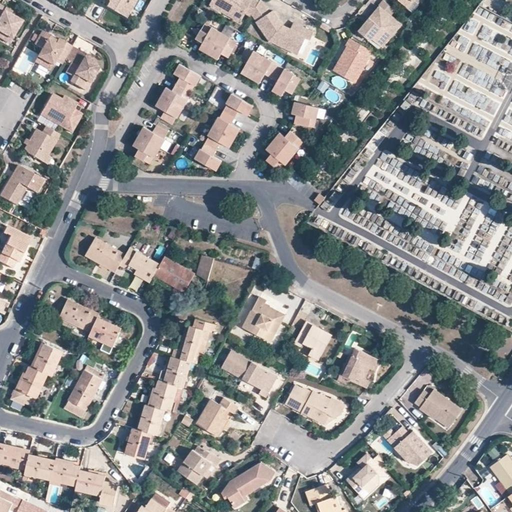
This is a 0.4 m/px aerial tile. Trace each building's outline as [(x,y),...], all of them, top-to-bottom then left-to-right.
[(104,0),(102,4),(118,13),(124,3),(130,6),(133,0),(104,0)] [(211,0),(209,3),(222,11),(224,6),(213,0),(211,0)] [(259,0),(258,0),(213,0),(224,6),(222,11),(239,20),(244,10),(251,14),(251,13),(259,0)] [(258,0),(259,0),(251,13),(255,18),(267,8),(261,0),(258,0)] [(384,0),(382,0),(379,5),(390,14),(395,8),(384,0)] [(124,17),(130,6),(124,3),(118,13),(124,17)] [(0,32),(11,38),(21,21),(10,14),(4,11),(5,8),(0,4),(0,32)] [(401,23),(379,5),(358,30),(370,39),(371,37),(382,46),(401,23)] [(255,18),(257,20),(269,10),(267,8),(255,18)] [(291,47),(300,52),(307,38),(312,40),(316,33),(296,22),(293,28),(291,31),(287,29),(283,23),(272,8),(269,10),(257,20),(256,20),(271,38),(290,49),(291,47)] [(293,28),(283,23),(287,29),(291,31),(293,28)] [(211,26),(211,28),(204,24),(197,36),(204,40),(199,48),(218,59),(223,50),(230,54),(236,42),(229,38),(230,37),(211,26)] [(484,26),(479,37),(491,43),(497,32),(484,26)] [(59,38),(58,40),(55,44),(48,40),(50,36),(42,31),(34,44),(42,49),(37,57),(45,62),(42,66),(50,71),(56,60),(62,63),(65,58),(72,46),(73,45),(59,38)] [(0,37),(9,43),(11,38),(0,32),(0,37)] [(58,40),(50,36),(48,40),(55,44),(58,40)] [(351,38),(347,45),(348,45),(334,70),(353,81),(368,56),(366,56),(370,49),(351,38)] [(79,50),(72,46),(65,58),(72,62),(79,50)] [(253,50),(252,52),(246,48),(239,60),(245,63),(240,72),(259,83),(264,74),(271,78),(277,66),(271,62),(271,61),(262,56),(253,50)] [(74,76),(70,81),(87,90),(101,69),(99,62),(87,55),(88,54),(79,50),(72,62),(66,72),(74,76)] [(494,53),(487,63),(497,70),(504,59),(494,53)] [(35,62),(42,66),(45,62),(37,57),(35,62)] [(173,123),(177,116),(178,117),(184,107),(189,98),(188,97),(195,84),(196,85),(202,75),(180,63),(175,72),(183,77),(180,84),(176,90),(167,85),(162,95),(157,104),(165,109),(161,116),(173,123)] [(293,75),(294,73),(284,68),(272,90),(281,95),(286,86),(293,90),(300,79),(293,75)] [(51,110),(47,117),(72,132),(82,114),(74,109),(78,103),(55,89),(45,107),(51,110)] [(248,114),(254,105),(232,92),(227,102),(228,103),(220,116),(219,115),(209,134),(210,134),(202,147),(201,147),(196,156),(217,169),(223,159),(214,154),(222,141),(230,146),(241,127),(232,122),(240,109),(248,114)] [(314,125),(319,105),(294,100),(292,112),(301,114),(300,122),(314,125)] [(40,113),(47,117),(51,110),(45,107),(40,113)] [(44,162),(48,155),(61,134),(46,125),(42,132),(36,128),(24,149),(27,152),(44,162)] [(148,164),(151,157),(153,158),(158,148),(163,139),(162,138),(166,132),(154,125),(150,132),(142,127),(136,136),(131,145),(140,150),(136,157),(148,164)] [(298,147),(297,146),(302,140),(291,131),(287,137),(279,131),(265,148),(273,154),(269,160),(279,168),(284,162),(285,163),(298,147)] [(169,153),(174,145),(167,140),(162,148),(169,153)] [(44,179),(18,164),(1,194),(17,204),(27,187),(37,193),(44,179)] [(0,260),(12,267),(15,261),(20,251),(23,252),(30,236),(7,225),(3,233),(9,236),(0,255),(0,260)] [(116,271),(120,264),(126,254),(95,237),(86,254),(116,271)] [(126,254),(120,264),(150,281),(155,274),(160,264),(129,247),(126,254)] [(24,253),(23,252),(20,251),(15,261),(19,262),(24,253)] [(209,276),(215,257),(205,255),(200,274),(209,276)] [(160,264),(155,274),(185,291),(194,273),(165,257),(160,264)] [(135,276),(131,288),(139,291),(143,279),(135,276)] [(244,326),(272,342),(287,315),(267,304),(269,300),(261,295),(244,326)] [(91,332),(98,317),(99,314),(68,298),(59,317),(90,332),(91,332)] [(121,328),(98,317),(91,332),(90,332),(89,335),(113,346),(121,328)] [(173,356),(191,362),(196,364),(196,363),(199,355),(206,330),(210,332),(213,333),(216,324),(196,319),(194,326),(188,325),(180,349),(175,348),(173,356)] [(319,359),(333,336),(306,321),(295,342),(301,346),(303,342),(313,347),(309,353),(319,359)] [(203,356),(210,332),(206,330),(199,355),(203,356)] [(45,343),(34,367),(49,374),(52,376),(63,352),(45,343)] [(369,370),(373,371),(376,365),(378,361),(356,349),(353,356),(350,355),(336,380),(346,385),(348,381),(365,390),(369,383),(363,380),(369,370)] [(258,394),(265,397),(277,376),(231,350),(222,367),(243,379),(261,389),(258,394)] [(165,381),(178,385),(183,387),(191,362),(173,356),(165,381)] [(49,374),(34,367),(30,365),(27,372),(20,389),(19,389),(17,388),(12,397),(26,404),(27,401),(35,405),(49,374)] [(65,407),(82,417),(105,374),(87,365),(65,407)] [(24,371),(17,388),(19,389),(20,389),(27,372),(24,371)] [(173,402),(178,385),(165,381),(159,379),(157,387),(151,405),(166,409),(171,410),(173,402)] [(285,403),(291,407),(292,405),(300,409),(299,411),(308,416),(309,413),(314,415),(312,418),(322,424),(323,424),(328,415),(333,418),(341,414),(346,404),(332,396),(330,398),(322,393),(321,394),(313,390),(312,392),(302,386),(301,388),(295,384),(285,403)] [(183,387),(178,385),(173,402),(174,402),(178,403),(183,387)] [(154,386),(148,404),(151,404),(151,405),(157,387),(154,386)] [(433,420),(434,419),(437,416),(450,426),(462,411),(434,390),(430,395),(424,391),(415,403),(421,407),(418,410),(433,420)] [(233,411),(234,412),(238,405),(224,397),(221,403),(212,398),(197,422),(215,433),(229,409),(233,411)] [(166,409),(151,405),(151,404),(148,404),(147,403),(146,403),(138,429),(153,434),(158,435),(166,409)] [(220,436),(234,412),(233,411),(229,409),(215,433),(220,436)] [(186,413),(181,420),(189,425),(194,417),(186,413)] [(323,424),(333,418),(328,415),(323,424)] [(448,429),(450,426),(437,416),(434,419),(448,429)] [(153,434),(138,429),(133,427),(133,428),(126,453),(145,459),(153,434)] [(433,451),(419,435),(415,440),(411,436),(410,435),(403,427),(396,434),(392,430),(385,437),(408,463),(420,464),(433,451)] [(415,431),(410,435),(411,436),(415,440),(419,435),(415,431)] [(0,463),(25,469),(28,454),(29,449),(0,442),(0,463)] [(211,463),(216,465),(221,458),(199,446),(196,451),(193,449),(178,470),(196,484),(203,474),(211,462),(211,463)] [(28,454),(25,469),(24,474),(50,479),(55,460),(28,454)] [(357,463),(360,466),(363,469),(354,477),(351,474),(346,480),(359,494),(365,489),(362,486),(371,478),(379,486),(388,477),(367,454),(357,463)] [(511,494),(511,493),(511,461),(506,454),(490,467),(500,481),(511,494)] [(423,466),(431,474),(440,463),(433,456),(423,466)] [(76,485),(80,469),(81,465),(74,464),(55,460),(50,479),(61,481),(76,485)] [(208,476),(216,465),(211,463),(211,462),(203,474),(207,477),(208,476)] [(235,508),(246,500),(243,497),(247,495),(272,480),(276,473),(261,462),(231,480),(222,493),(225,499),(228,497),(235,508)] [(352,474),(351,474),(354,477),(363,469),(360,466),(352,474)] [(118,482),(104,480),(105,475),(80,469),(76,485),(76,489),(101,494),(100,501),(114,503),(118,482)] [(371,493),(379,486),(371,478),(362,486),(365,489),(369,493),(371,493)] [(511,494),(500,481),(495,485),(505,498),(508,496),(511,494)] [(318,503),(320,511),(346,511),(345,508),(343,509),(337,496),(332,498),(327,486),(306,493),(311,506),(318,503)] [(185,498),(190,491),(184,487),(179,494),(185,498)] [(0,511),(7,511),(9,507),(15,496),(0,488),(0,511)] [(156,492),(152,498),(166,508),(168,505),(170,502),(156,492)] [(23,500),(15,496),(9,507),(18,511),(47,511),(48,511),(23,499),(23,500)] [(176,511),(168,505),(166,508),(152,498),(146,506),(142,504),(138,510),(136,511),(176,511)]
